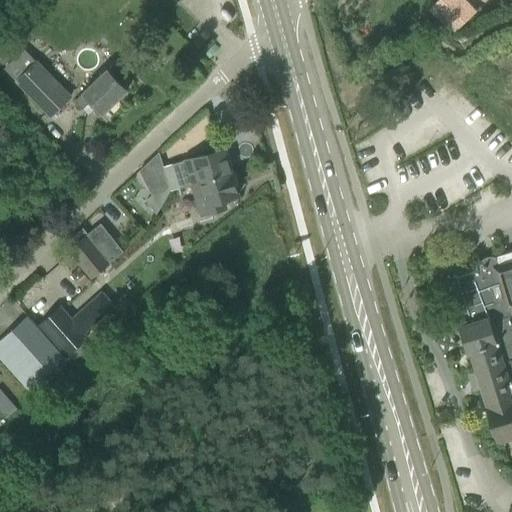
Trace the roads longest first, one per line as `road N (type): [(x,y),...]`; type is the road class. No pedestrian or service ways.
road 1 (primary): [(416,511),(278,22)]
road 2 (residential): [(278,22),(0,282)]
